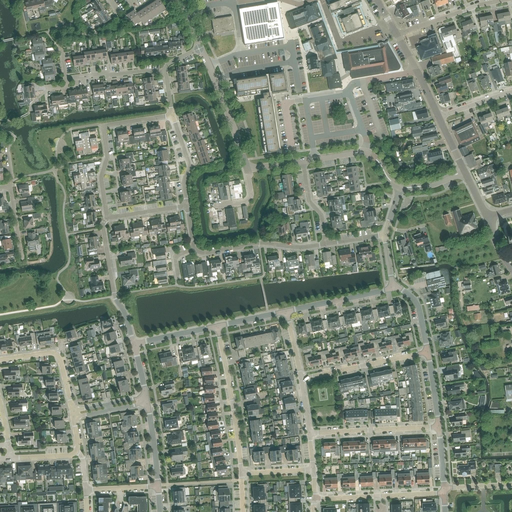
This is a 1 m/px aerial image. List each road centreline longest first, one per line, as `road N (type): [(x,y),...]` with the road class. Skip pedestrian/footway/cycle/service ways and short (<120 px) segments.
road 1 (residential): [(107,219),(102,127),(172,115)]
road 2 (residential): [(241,474),(216,326)]
road 3 (residential): [(308,434),(439,427)]
road 4 (residential): [(299,380),(427,352)]
road 5 (residential): [(248,169),(200,48)]
road 6 (residential): [(444,488),(315,500)]
road 7 (residential): [(133,344),(113,297),(107,219)]
